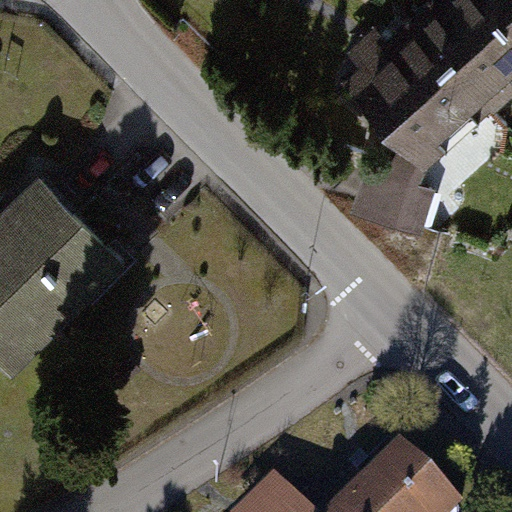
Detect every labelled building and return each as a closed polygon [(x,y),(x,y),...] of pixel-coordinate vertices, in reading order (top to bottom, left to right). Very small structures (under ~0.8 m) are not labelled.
[(511,0),(442,0),(421,21),(500,106),(511,94),(511,0)] [(500,106),(421,21),(405,35),(389,18),(360,46),(376,63),(363,75),(423,138),(442,160),(500,106)] [(442,160),(423,138),(408,163),(378,159),(368,202),(439,223),(453,177),(441,169),(442,160)] [(127,238),(52,163),(0,215),(0,334),(15,350),(127,238)] [(349,511),(474,511),(477,510),(418,448),(349,511)]
